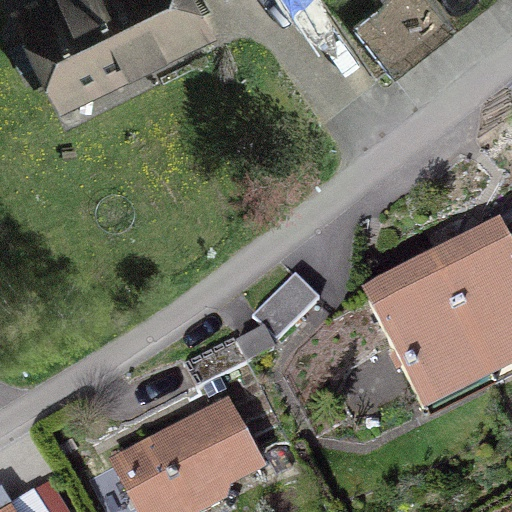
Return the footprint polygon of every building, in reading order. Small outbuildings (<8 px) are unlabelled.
[(44,0),(20,12),(63,99),(204,30),(189,0),(44,0)] [(434,36),(405,0),(386,0),(376,8),(411,54),(434,36)] [(456,19),(441,0),(405,0),(434,36),(456,19)] [(479,1),(477,0),(441,0),(456,19),(479,1)] [(411,54),(376,8),(353,26),(389,71),(411,54)] [(432,261),(487,370),(511,357),(511,254),(498,227),(433,261),(432,261)] [(486,371),(487,370),(432,261),(364,294),(419,404),(486,371)] [(252,318),(263,330),(275,342),(318,300),(294,276),(252,318)] [(274,350),(263,330),(236,344),(247,364),(274,350)] [(182,365),(196,390),(247,364),(236,344),(233,338),(182,365)] [(226,409),(115,467),(137,511),(202,511),(222,502),(227,486),(257,469),(226,409)] [(10,511),(13,511),(1,491),(0,491),(0,511),(10,511)]
